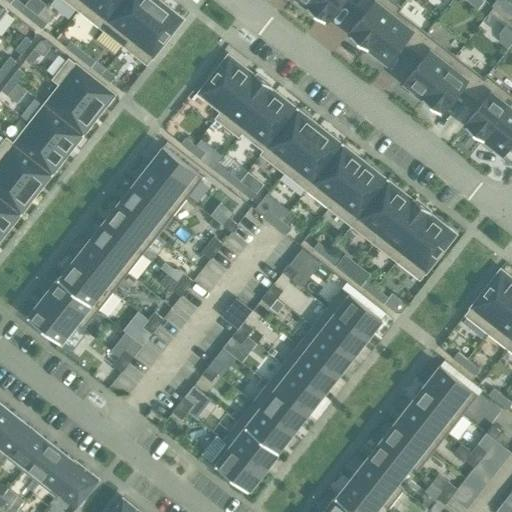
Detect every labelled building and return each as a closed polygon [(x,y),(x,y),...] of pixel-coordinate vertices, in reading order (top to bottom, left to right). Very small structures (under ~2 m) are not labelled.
[(64,0),(78,10),(85,0),(64,0)] [(85,0),(78,10),(100,28),(122,0),(85,0)] [(122,0),(100,28),(123,46),(159,0),(122,0)] [(159,0),(123,46),(146,64),(183,18),(159,0)] [(294,0),(293,1),(302,8),(305,5),(306,6),(311,0),(294,0)] [(311,0),(306,6),(325,21),(341,0),(345,0),(354,6),(358,0),(311,0)] [(364,14),(349,34),(367,48),(397,10),(398,11),(401,7),(392,0),(358,0),(354,6),(364,14)] [(0,3),(0,19),(8,10),(0,3)] [(25,5),(20,11),(33,21),(37,15),(25,5)] [(369,50),(366,53),(375,60),(378,57),(386,63),(401,44),(411,52),(426,33),(398,11),(397,10),(367,48),(369,50)] [(37,15),(33,21),(42,28),(47,22),(37,15)] [(422,60),(403,83),(411,89),(409,92),(418,99),(420,96),(422,98),(455,56),(426,33),(411,52),(422,60)] [(25,36),(15,49),(21,53),(31,41),(25,36)] [(70,41),(65,47),(78,57),(83,51),(70,41)] [(34,48),(26,57),(33,62),(40,53),(34,48)] [(83,51),(78,57),(90,66),(95,60),(83,51)] [(228,54),(198,92),(220,110),(221,111),(252,72),(228,54)] [(9,56),(0,68),(6,73),(16,61),(9,56)] [(455,56),(422,98),(441,112),(459,89),(469,97),(484,78),(483,78),(455,56)] [(68,57),(51,78),(59,84),(60,84),(98,114),(114,93),(68,57)] [(18,68),(11,77),(17,82),(24,73),(18,68)] [(105,68),(101,75),(110,82),(115,76),(105,68)] [(220,110),(214,118),(239,137),(242,133),(241,132),(274,90),(272,89),(273,88),(270,85),(271,84),(257,73),(256,74),(254,73),(253,74),(252,72),(221,111),(220,110)] [(479,105),(464,125),(483,139),(511,102),(511,94),(486,74),(483,78),(484,78),(469,97),(479,105)] [(11,77),(1,90),(7,95),(17,82),(11,77)] [(60,84),(44,104),(83,134),(98,114),(60,84)] [(274,90),(241,132),(242,133),(262,150),(263,150),(298,107),(297,106),(296,107),(274,90)] [(484,141),(482,144),(491,151),(493,148),(502,154),(511,140),(511,102),(483,139),(484,141)] [(44,104),(28,123),(67,154),(82,135),(83,136),(84,135),(83,134),(44,104)] [(262,150),(260,153),(283,172),(319,126),(298,109),(298,108),(298,107),(263,150),(262,150)] [(14,142),(13,143),(52,174),(53,173),(52,173),(67,154),(28,123),(14,142)] [(319,126),(283,172),(306,190),(343,143),(342,142),(341,143),(319,126)] [(6,136),(0,143),(0,165),(36,193),(51,175),(52,175),(52,174),(13,143),(14,142),(6,136)] [(185,137),(180,143),(190,151),(195,144),(185,137)] [(343,143),(306,190),(328,208),(365,161),(343,144),(344,143),(343,143)] [(204,152),(195,144),(190,151),(199,158),(204,152)] [(163,146),(147,166),(187,197),(203,177),(163,146)] [(365,161),(328,208),(351,225),(388,178),(387,177),(386,178),(365,161)] [(0,165),(0,197),(21,214),(22,213),(21,212),(36,193),(0,165)] [(147,166),(133,184),(172,216),(187,197),(147,166)] [(240,180),(228,170),(223,176),(235,186),(240,180)] [(388,178),(351,225),(374,243),(410,197),(388,180),(389,179),(388,178)] [(249,188),(240,180),(235,186),(244,194),(249,188)] [(133,184),(118,203),(157,234),(172,216),(133,184)] [(0,197),(0,229),(5,233),(19,214),(21,215),(21,214),(0,197)] [(410,197),(374,243),(396,261),(433,215),(431,213),(431,212),(412,197),(412,198),(410,197)] [(118,203),(103,222),(142,253),(157,234),(118,203)] [(269,210),(264,216),(277,226),(282,220),(269,210)] [(433,215),(396,261),(419,279),(456,233),(433,215)] [(228,217),(222,224),(232,232),(238,224),(228,217)] [(282,220),(277,226),(286,234),(291,228),(282,220)] [(103,222),(88,241),(128,272),(142,253),(103,222)] [(214,235),(207,243),(217,251),(223,243),(214,235)] [(88,241),(73,260),(113,291),(128,272),(88,241)] [(318,242),(313,248),(325,258),(330,251),(318,242)] [(207,243),(201,251),(211,259),(217,251),(207,243)] [(320,262),(301,247),(295,255),(314,271),(320,262)] [(330,251),(325,258),(335,265),(340,259),(330,251)] [(59,278),(58,279),(98,310),(113,291),(73,260),(59,278)] [(288,264),(282,271),(291,279),(297,271),(288,264)] [(511,277),(500,268),(464,314),(487,333),(511,301),(511,277)] [(184,273),(178,281),(187,288),(193,281),(184,273)] [(58,277),(42,297),(75,323),(82,329),(98,310),(58,279),(59,278),(58,277)] [(366,280),(361,286),(371,293),(376,287),(366,280)] [(181,296),(187,288),(178,281),(171,289),(181,296)] [(273,282),(267,290),(276,298),(283,290),(273,282)] [(342,287),(326,307),(366,338),(382,318),(342,287)] [(376,287),(371,293),(383,303),(388,297),(376,287)] [(267,290),(261,298),(270,306),(276,298),(267,290)] [(42,297),(27,316),(39,325),(37,328),(47,336),(49,333),(60,342),(75,323),(42,297)] [(511,301),(487,333),(507,349),(511,342),(511,301)] [(326,307),(312,326),(351,357),(366,338),(326,307)] [(154,311),(148,319),(157,326),(164,318),(154,311)] [(148,319),(142,327),(151,334),(157,326),(148,319)] [(244,320),(237,328),(247,335),(253,328),(244,320)] [(312,326),(297,344),(336,376),(351,357),(312,326)] [(237,328),(231,336),(241,343),(247,335),(237,328)] [(297,344),(282,363),(321,394),(336,376),(297,344)] [(124,348),(118,356),(128,364),(134,356),(124,348)] [(457,351),(453,358),(462,365),(467,359),(457,351)] [(118,356),(112,364),(121,372),(128,364),(118,356)] [(214,358),(208,366),(217,373),(223,365),(214,358)] [(467,359),(462,365),(474,375),(479,369),(467,359)] [(282,363),(267,382),(307,413),(321,394),(282,363)] [(440,364),(424,384),(462,414),(478,394),(440,364)] [(208,366),(201,373),(211,381),(217,373),(208,366)] [(267,382),(252,401),(292,432),(307,413),(267,382)] [(424,384),(410,403),(447,433),(462,414),(424,384)] [(503,395),(493,388),(488,394),(498,401),(503,395)] [(511,402),(503,395),(498,401),(507,409),(511,402)] [(184,396),(178,403),(187,411),(194,403),(184,396)] [(0,400),(0,426),(12,411),(0,400)] [(252,401),(237,420),(277,451),(277,450),(292,432),(252,401)] [(178,403),(172,411),(181,419),(187,411),(178,403)] [(410,403),(395,422),(432,451),(447,433),(410,403)] [(0,458),(2,460),(5,457),(9,453),(8,452),(29,424),(12,411),(0,426),(0,458)] [(237,420),(222,439),(226,442),(263,471),(278,451),(277,450),(277,451),(237,420)] [(395,422),(380,440),(410,464),(410,465),(417,471),(432,451),(395,422)] [(9,453),(5,457),(21,469),(46,438),(29,424),(8,452),(9,453)] [(492,424),(486,432),(495,440),(501,432),(492,424)] [(457,488),(450,496),(466,508),(511,452),(495,440),(486,432),(477,443),(486,450),(480,458),(474,466),(457,488)] [(46,438),(21,469),(38,482),(63,451),(46,438)] [(380,440),(365,459),(395,483),(396,482),(410,465),(410,464),(380,440)] [(226,442),(211,461),(226,473),(224,476),(234,484),(236,481),(247,490),(263,471),(226,442)] [(477,443),(471,451),(480,458),(486,450),(477,443)] [(63,451),(38,482),(56,497),(59,493),(58,492),(80,464),(63,451)] [(471,451),(465,459),(474,466),(480,458),(471,451)] [(365,459),(350,478),(380,502),(380,503),(387,509),(403,488),(396,482),(395,483),(365,459)] [(80,464),(58,492),(59,493),(76,506),(98,478),(80,464)] [(336,496),(335,497),(354,511),(372,511),(380,503),(380,502),(350,478),(336,496)] [(447,481),(441,489),(450,496),(457,488),(447,481)] [(441,489),(435,496),(444,504),(450,496),(441,489)] [(1,495),(0,496),(0,507),(4,511),(10,503),(1,495)] [(335,495),(322,511),(354,511),(335,497),(336,496),(335,495)] [(122,497),(110,511),(139,511),(140,511),(122,497)]
